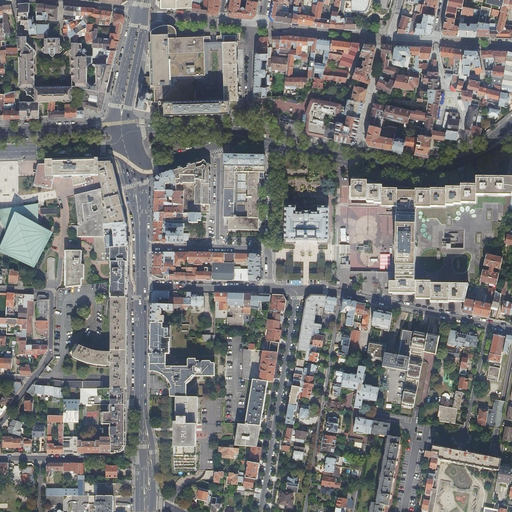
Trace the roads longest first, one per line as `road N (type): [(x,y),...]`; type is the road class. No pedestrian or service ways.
road 1 (residential): [(297,289),(260,511)]
road 2 (residential): [(305,511),(341,291)]
road 3 (secondary): [(511,130),(480,154),(424,172),(338,156)]
road 4 (residential): [(33,379),(50,353),(51,295),(0,289)]
road 5 (residential): [(335,290),(338,156)]
road 6 (residential): [(269,288),(140,285)]
road 7 (secondary): [(247,135),(121,129)]
road 8 (secondary): [(0,150),(124,145)]
road 9 (secondary): [(121,129),(0,133)]
road 10 (secondary): [(140,12),(115,106),(121,129)]
